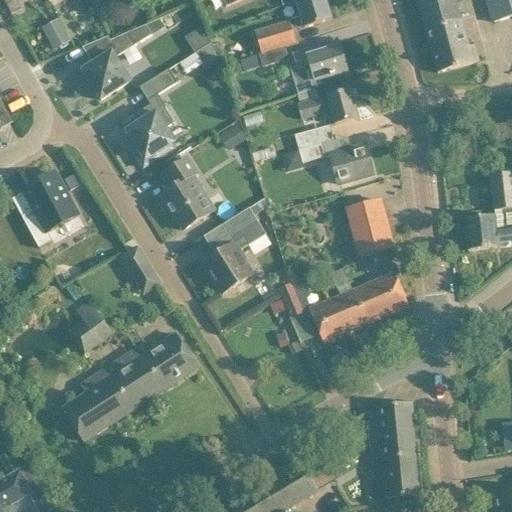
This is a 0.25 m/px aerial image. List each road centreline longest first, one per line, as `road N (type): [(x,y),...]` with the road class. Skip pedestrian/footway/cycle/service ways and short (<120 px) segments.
road 1 (residential): [(275,440),(93,155),(58,137)]
road 2 (tertiary): [(408,95),(442,345)]
road 3 (unclassified): [(275,440),(442,345)]
road 4 (tertiary): [(453,511),(442,345)]
road 5 (unclassified): [(148,511),(275,440)]
road 6 (residential): [(58,137),(0,28)]
